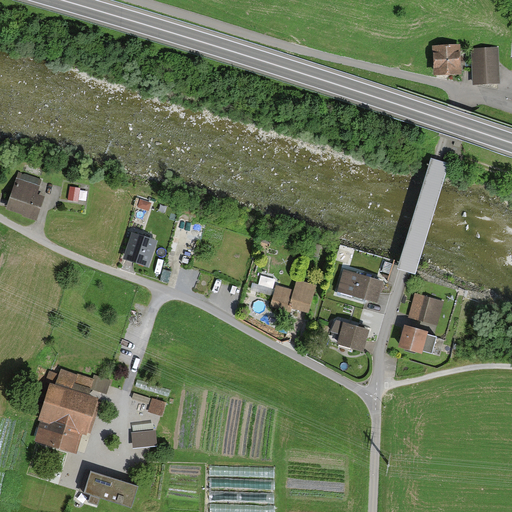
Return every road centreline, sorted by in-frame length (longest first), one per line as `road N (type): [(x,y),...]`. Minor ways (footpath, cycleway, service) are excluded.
road 1 (trunk): [(511,141),(52,0)]
road 2 (residential): [(0,219),(61,254),(184,297),(375,400)]
road 3 (unclassified): [(462,90),(128,0)]
road 4 (unclassified): [(462,90),(377,362),(375,400)]
